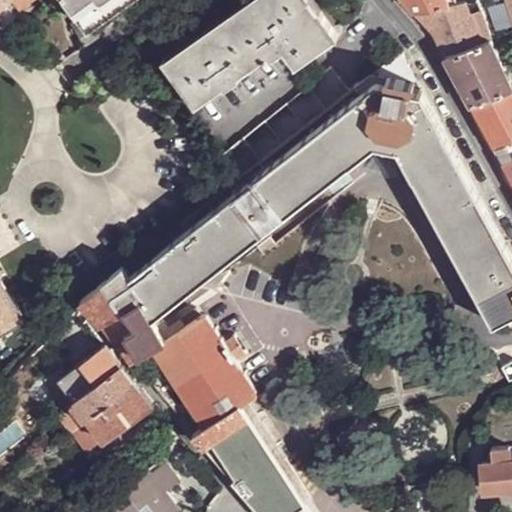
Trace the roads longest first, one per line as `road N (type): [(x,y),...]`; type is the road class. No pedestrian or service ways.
road 1 (residential): [(87,310),(250,511)]
road 2 (residential): [(511,214),(417,38),(386,0)]
